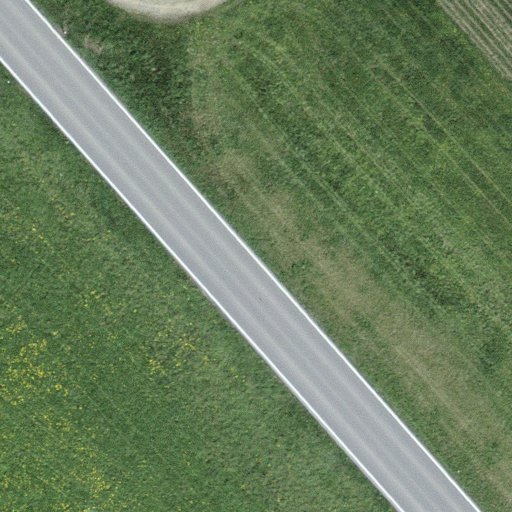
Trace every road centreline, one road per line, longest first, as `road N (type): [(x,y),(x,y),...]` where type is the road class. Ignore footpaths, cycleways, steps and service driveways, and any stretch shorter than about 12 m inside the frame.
road 1 (secondary): [(425,511),(0,34)]
road 2 (track): [(115,0),(164,19),(253,0)]
